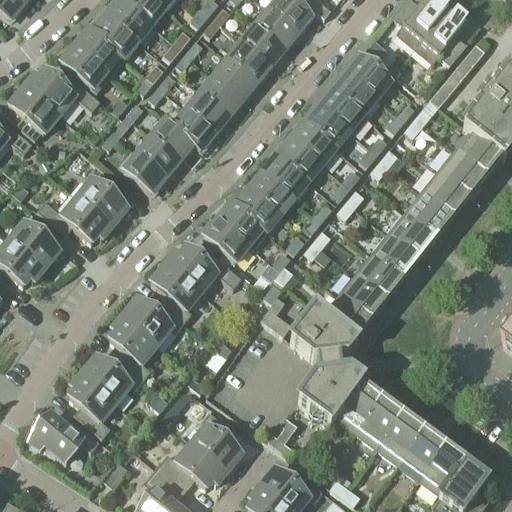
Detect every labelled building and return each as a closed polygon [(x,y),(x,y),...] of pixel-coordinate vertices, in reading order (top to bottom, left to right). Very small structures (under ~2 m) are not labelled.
[(25,11),(10,0),(0,0),(0,20),(8,27),(12,22),(14,24),(25,11)] [(10,0),(25,11),(33,0),(10,0)] [(121,0),(118,4),(151,31),(165,15),(147,0),(121,0)] [(147,0),(165,15),(176,0),(147,0)] [(245,0),(233,0),(229,5),(237,11),(245,0)] [(284,0),(282,0),(269,16),(299,41),(309,28),(307,27),(311,22),(284,0)] [(303,0),(300,4),(313,16),(319,8),(309,0),(303,0)] [(395,40),(414,55),(446,15),(428,0),(419,11),(408,2),(391,23),(402,32),(395,40)] [(210,3),(199,15),(208,22),(218,10),(210,3)] [(110,18),(106,22),(137,48),(151,31),(118,4),(108,16),(110,18)] [(319,8),(313,16),(324,25),(330,17),(319,8)] [(265,12),(251,29),(283,56),(287,52),(288,53),(299,41),(269,16),(265,12)] [(222,14),(212,26),(219,32),(229,20),(222,14)] [(208,22),(199,15),(189,28),(198,34),(208,22)] [(446,15),(414,55),(432,70),(438,62),(449,71),(467,50),(456,41),(465,31),(446,15)] [(89,35),(89,36),(124,65),(125,64),(124,64),(137,48),(106,22),(103,26),(101,25),(91,37),(89,35)] [(219,32),(212,26),(202,38),(209,44),(219,32)] [(251,29),(237,46),(271,74),(281,62),(280,60),(283,56),(251,29)] [(83,39),(73,51),(110,82),(124,65),(89,36),(85,40),(83,39)] [(182,37),(172,49),(180,55),(190,43),(182,37)] [(223,63),(227,67),(228,66),(256,89),(259,85),(261,87),(271,74),(237,46),(223,63)] [(195,47),(185,59),(192,65),(202,53),(195,47)] [(180,55),(172,49),(162,61),(170,68),(180,55)] [(475,50),(469,57),(478,65),(484,58),(475,50)] [(110,82),(73,51),(63,63),(65,65),(60,70),(96,99),(110,82)] [(469,57),(464,64),(472,72),(478,65),(469,57)] [(192,65),(185,59),(175,71),(182,77),(192,65)] [(353,65),(343,77),(376,105),(390,87),(359,61),(355,66),(353,65)] [(464,64),(458,72),(467,79),(472,72),(464,64)] [(227,67),(214,83),(244,107),(254,95),(252,93),(256,89),(228,66),(227,67)] [(155,70),(145,82),(153,89),(163,77),(155,70)] [(458,72),(452,79),(461,86),(467,79),(458,72)] [(462,134),(468,139),(469,138),(501,163),(500,164),(503,166),(511,154),(511,78),(508,76),(492,96),(489,94),(476,110),(479,113),(462,134)] [(35,81),(25,94),(59,121),(73,104),(91,118),(99,109),(71,85),(65,94),(45,77),(39,84),(35,81)] [(335,91),(331,96),(362,121),(363,120),(376,105),(343,77),(333,89),(335,91)] [(452,79),(446,86),(455,93),(461,86),(452,79)] [(167,80),(157,92),(164,98),(175,86),(167,80)] [(153,89),(145,82),(134,94),(143,101),(153,89)] [(214,83),(200,100),(228,123),(231,119),(233,120),(244,107),(214,83)] [(446,86),(440,93),(449,100),(455,93),(446,86)] [(164,98),(157,92),(147,105),(154,111),(164,98)] [(440,93),(434,100),(443,107),(449,100),(440,93)] [(59,121),(25,94),(9,113),(12,116),(5,124),(34,148),(41,140),(42,141),(59,121)] [(324,101),(316,111),(349,138),(348,139),(352,142),(367,124),(363,120),(362,121),(331,96),(326,102),(324,101)] [(200,100),(186,117),(216,141),(226,129),(224,127),(228,123),(200,100)] [(443,107),(434,100),(429,107),(438,114),(443,107)] [(109,116),(117,123),(127,110),(119,103),(109,116)] [(406,108),(395,121),(404,128),(414,115),(406,108)] [(125,122),(132,128),(142,115),(135,109),(125,122)] [(306,127),(304,129),(335,155),(348,139),(349,138),(316,111),(304,125),(306,127)] [(422,115),(412,126),(421,133),(430,122),(422,115)] [(186,117),(174,132),(173,133),(195,151),(194,152),(199,157),(204,152),(206,153),(216,141),(186,117)] [(404,128),(395,121),(385,133),(394,140),(404,128)] [(121,126),(111,138),(118,144),(129,132),(121,126)] [(166,126),(151,144),(179,166),(182,162),(184,164),(194,152),(195,151),(173,133),(174,132),(166,126)] [(421,133),(412,126),(403,137),(412,145),(421,133)] [(0,153),(5,147),(23,162),(31,152),(2,128),(0,130),(0,153)] [(297,134),(288,144),(321,171),(335,155),(304,129),(299,135),(297,134)] [(105,146),(94,137),(88,145),(98,154),(101,151),(105,146)] [(118,144),(111,138),(105,146),(101,151),(108,157),(118,144)] [(469,138),(468,139),(453,158),(484,183),(500,164),(501,163),(469,138)] [(378,142),(368,154),(376,161),(386,149),(378,142)] [(151,144),(138,160),(167,185),(177,172),(175,171),(179,166),(151,144)] [(278,160),(276,163),(307,188),(306,189),(310,193),(325,174),(321,171),(288,144),(277,159),(278,160)] [(376,161),(368,154),(358,166),(366,173),(376,161)] [(388,155),(379,167),(387,174),(397,163),(388,155)] [(453,158),(436,179),(468,204),(484,183),(453,158)] [(167,185),(138,160),(123,178),(151,200),(155,195),(157,197),(167,185)] [(270,167),(261,178),(293,205),(306,189),(307,188),(276,163),(272,168),(270,167)] [(51,174),(47,166),(38,171),(42,179),(51,174)] [(387,174),(379,167),(370,178),(378,185),(387,174)] [(351,175),(340,188),(349,194),(359,182),(351,175)] [(251,193),(249,196),(279,221),(293,205),(261,178),(249,191),(251,193)] [(93,186),(77,205),(110,233),(127,214),(123,211),(130,203),(101,179),(94,187),(93,186)] [(436,179),(420,200),(451,225),(468,204),(436,179)] [(349,194),(340,188),(330,200),(339,207),(349,194)] [(22,192),(11,199),(20,207),(28,197),(22,192)] [(243,200),(233,211),(265,238),(279,221),(249,196),(245,201),(243,200)] [(355,196),(345,207),(354,214),(363,203),(355,196)] [(420,200),(403,220),(435,245),(451,225),(420,200)] [(110,233),(77,205),(62,223),(44,208),(36,218),(65,242),(72,234),(90,250),(96,242),(100,246),(110,233)] [(354,214),(345,207),(336,219),(345,226),(354,214)] [(225,213),(215,225),(248,252),(246,255),(250,258),(264,241),(264,240),(265,238),(233,211),(231,209),(227,215),(225,213)] [(323,209),(313,221),(321,228),(331,215),(323,209)] [(403,220),(387,241),(418,266),(435,245),(403,220)] [(321,228),(313,221),(303,233),(311,240),(321,228)] [(25,229),(8,248),(42,276),(59,257),(55,254),(62,246),(33,222),(26,230),(25,229)] [(248,252),(215,225),(205,238),(207,239),(203,244),(234,269),(246,255),(248,252)] [(321,237),(312,248),(320,255),(330,244),(321,237)] [(387,241),(371,261),(402,286),(418,266),(387,241)] [(285,254),(293,261),(304,249),(296,242),(285,254)] [(42,276),(8,248),(0,258),(0,281),(4,277),(22,292),(28,285),(32,289),(42,276)] [(320,255),(312,248),(302,260),(311,267),(314,263),(320,255)] [(176,258),(166,270),(200,298),(215,281),(232,295),(241,285),(212,261),(205,270),(186,254),(180,261),(176,258)] [(320,255),(314,263),(324,271),(331,264),(320,255)] [(272,271),(280,278),(284,273),(290,265),(282,258),(272,271)] [(371,261),(354,282),(385,307),(402,286),(371,261)] [(161,299),(154,306),(183,330),(191,320),(185,315),(200,298),(166,270),(150,290),(161,299)] [(284,273),(280,278),(274,284),(283,291),(292,280),(284,273)] [(240,275),(235,280),(246,289),(251,284),(240,275)] [(354,282),(338,303),(369,328),(385,307),(354,282)] [(272,310),(276,304),(281,297),(272,291),(263,304),(272,310)] [(338,303),(322,322),(321,323),(353,348),(353,347),(369,328),(338,303)] [(276,304),(272,310),(268,315),(276,321),(284,309),(276,304)] [(137,305),(121,325),(155,353),(170,335),(175,340),(183,330),(154,306),(148,314),(137,305)] [(260,327),(268,333),(276,321),(268,315),(260,327)] [(321,323),(322,322),(314,316),(289,348),(312,366),(346,362),(356,350),(353,347),(353,348),(321,323)] [(268,333),(275,338),(283,326),(276,321),(268,333)] [(120,356),(114,364),(142,388),(150,378),(141,370),(155,353),(121,325),(111,337),(115,340),(109,348),(120,356)] [(283,326),(275,338),(283,343),(291,331),(283,326)] [(511,339),(503,351),(511,357),(511,339)] [(221,348),(215,356),(225,363),(231,356),(221,348)] [(97,363),(81,382),(114,410),(129,393),(135,397),(142,388),(114,364),(107,372),(97,363)] [(330,431),(335,424),(334,423),(358,392),(359,393),(362,389),(349,380),(314,384),(297,407),(330,431)] [(114,410),(81,382),(70,395),(74,398),(68,405),(79,414),(72,422),(101,446),(110,436),(100,428),(114,410)] [(189,391),(200,400),(207,392),(195,383),(189,391)] [(336,423),(356,438),(379,407),(359,393),(358,392),(334,423),(335,424),(336,423)] [(156,400),(149,409),(159,418),(167,408),(156,400)] [(356,438),(378,454),(401,423),(379,407),(356,438)] [(206,434),(191,451),(225,479),(241,460),(231,451),(237,443),(208,419),(200,429),(206,434)] [(164,420),(160,424),(161,425),(167,430),(171,425),(165,420),(164,420)] [(33,443),(29,449),(40,456),(44,452),(65,470),(81,452),(90,460),(99,449),(70,426),(63,434),(48,422),(32,442),(33,443)] [(378,454),(399,470),(422,439),(401,423),(378,454)] [(279,433),(283,435),(291,441),(296,434),(285,425),(279,433)] [(283,435),(276,445),(283,451),(291,441),(283,435)] [(399,470),(420,485),(443,454),(422,439),(399,470)] [(267,449),(278,458),(283,451),(276,445),(272,443),(267,449)] [(167,461),(159,470),(188,494),(194,487),(205,495),(211,488),(215,491),(225,479),(191,451),(176,469),(167,461)] [(283,451),(278,458),(290,466),(295,459),(283,451)] [(127,467),(133,459),(125,452),(119,460),(127,467)] [(420,485),(441,501),(464,470),(443,454),(420,485)] [(299,473),(312,483),(318,474),(306,465),(299,473)] [(102,487),(112,495),(127,476),(118,468),(102,487)] [(173,511),(188,494),(159,470),(142,490),(152,498),(140,511),(173,511)] [(486,487),(464,470),(441,501),(433,511),(485,511),(487,509),(476,500),(486,487)] [(275,475),(259,495),(280,511),(301,511),(309,503),(314,508),(321,499),(293,476),(286,484),(275,475)] [(329,495),(341,504),(347,496),(335,487),(329,495)] [(280,511),(259,495),(249,507),(253,510),(251,511),(280,511)] [(347,496),(341,504),(351,511),(353,511),(359,504),(347,496)]
